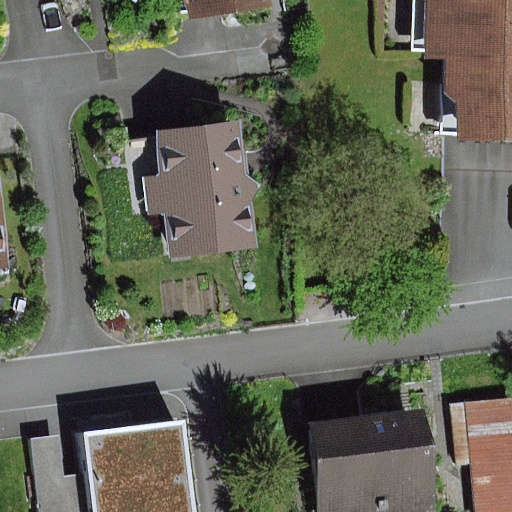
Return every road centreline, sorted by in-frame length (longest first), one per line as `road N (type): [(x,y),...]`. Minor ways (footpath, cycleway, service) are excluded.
road 1 (residential): [(196,365),(511,328)]
road 2 (residential): [(0,389),(196,365)]
road 3 (residential): [(196,365),(216,511)]
